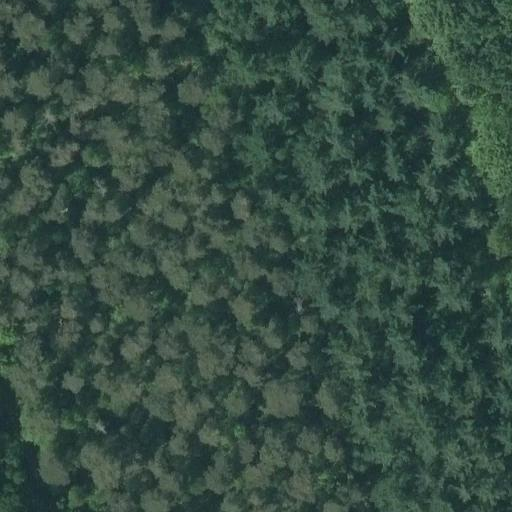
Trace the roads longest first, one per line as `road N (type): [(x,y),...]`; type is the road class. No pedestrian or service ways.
road 1 (track): [(511,239),(0,314)]
road 2 (track): [(422,0),(511,205)]
road 3 (track): [(0,368),(57,511)]
